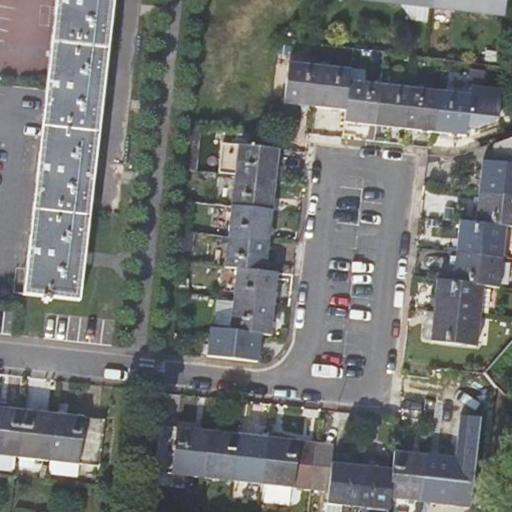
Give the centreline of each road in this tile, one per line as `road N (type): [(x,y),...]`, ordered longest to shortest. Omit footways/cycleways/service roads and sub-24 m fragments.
road 1 (residential): [(0,352),(295,385)]
road 2 (unknown): [(32,0),(0,204)]
